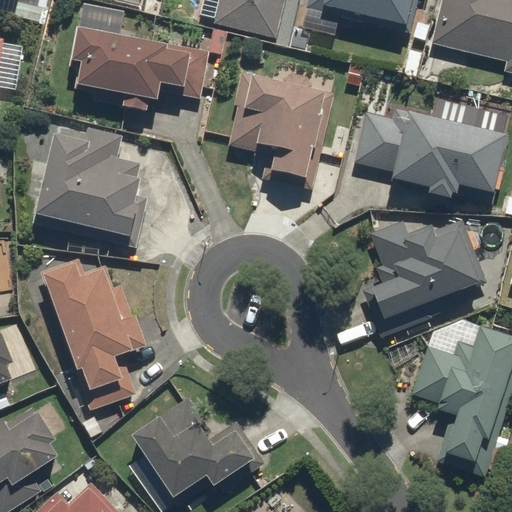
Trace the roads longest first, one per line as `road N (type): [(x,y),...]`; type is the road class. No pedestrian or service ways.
road 1 (residential): [(315,375),(220,333),(206,315),(210,280),(242,251),(273,254),(294,274)]
road 2 (residential): [(404,511),(315,375)]
